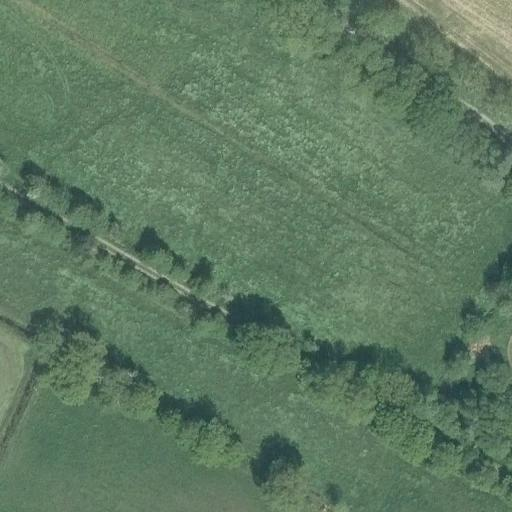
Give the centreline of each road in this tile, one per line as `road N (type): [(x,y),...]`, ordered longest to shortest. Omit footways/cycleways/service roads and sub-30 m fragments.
road 1 (track): [(0,186),(511,479)]
road 2 (track): [(302,0),(511,147)]
